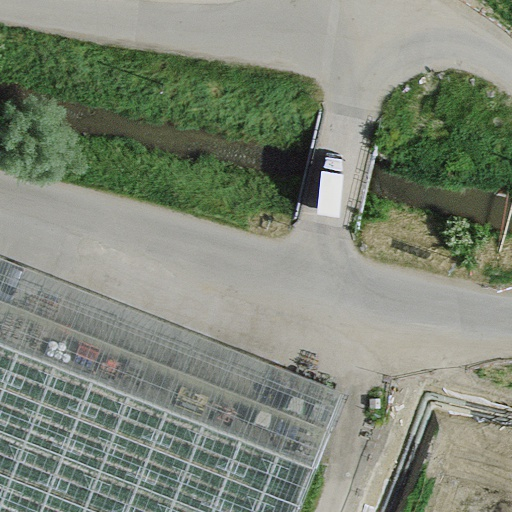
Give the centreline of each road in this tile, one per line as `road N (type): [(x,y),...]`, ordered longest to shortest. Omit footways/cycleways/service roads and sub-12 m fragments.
road 1 (unclassified): [(511,309),(315,269),(367,25),(475,37),(511,63)]
road 2 (track): [(32,0),(117,17),(367,25),(354,0)]
